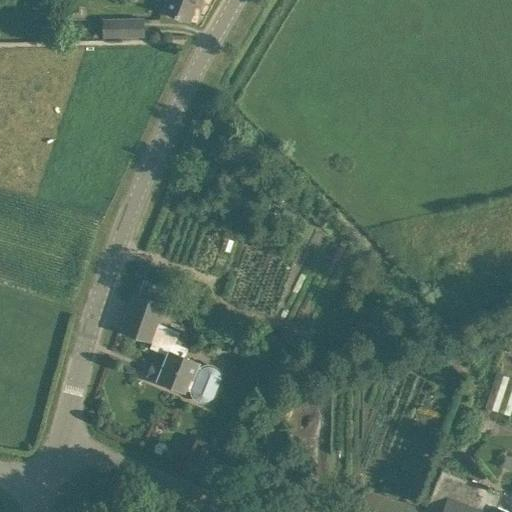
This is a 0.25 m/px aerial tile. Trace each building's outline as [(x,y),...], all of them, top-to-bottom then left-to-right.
[(188,21),(196,0),(165,0),(161,11),(188,21)] [(145,16),(103,17),(103,35),(146,34),(145,16)] [(278,219),(282,211),(275,207),(271,215),(278,219)] [(133,290),(120,328),(119,331),(151,342),(150,346),(168,353),(158,380),(183,390),(184,388),(190,389),(191,394),(193,398),(197,400),(202,402),(206,402),(211,401),(213,398),(222,376),(221,370),(218,366),(213,363),(209,362),(205,363),(202,364),(198,363),(199,362),(183,356),(187,346),(175,342),(180,330),(159,322),(166,303),(133,290)] [(193,325),(211,334),(220,312),(202,304),(193,325)] [(260,328),(254,344),(270,350),(276,335),(260,328)] [(486,408),(509,413),(511,399),(511,376),(493,372),(486,408)] [(501,493),(442,470),(425,511),(424,511),(364,489),(354,511),(511,511),(496,506),(501,493)]
